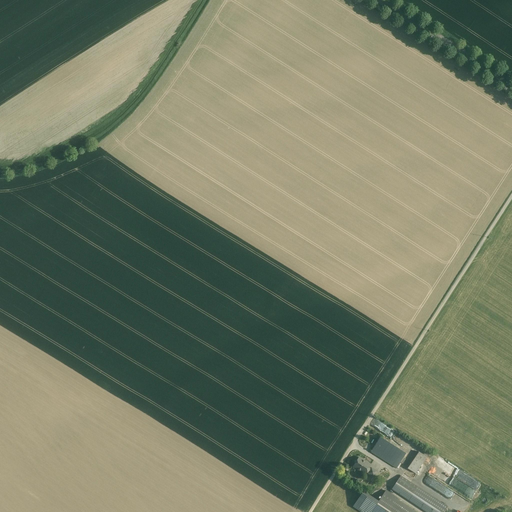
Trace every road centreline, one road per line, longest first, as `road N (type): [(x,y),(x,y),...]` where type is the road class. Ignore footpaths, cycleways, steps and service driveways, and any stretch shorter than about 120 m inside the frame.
road 1 (unclassified): [(310,511),(511,196)]
road 2 (secondary): [(511,84),(380,0)]
